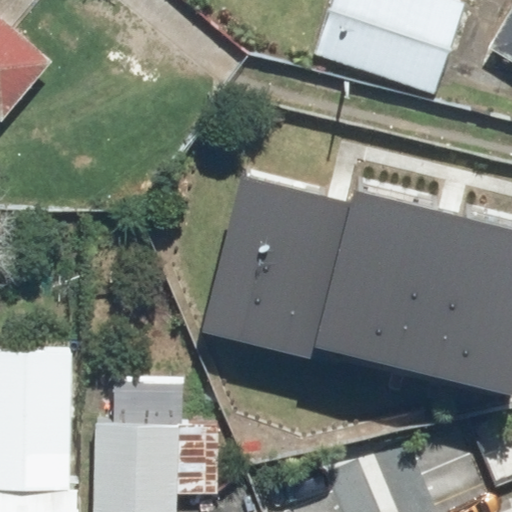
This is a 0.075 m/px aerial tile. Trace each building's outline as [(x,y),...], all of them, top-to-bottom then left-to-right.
[(0,0),(0,114),(43,64),(0,28),(0,0)] [(327,0),(311,49),(430,89),(459,0),(327,0)] [(511,0),(508,0),(480,48),(511,67),(511,0)] [(238,144),(197,307),(328,340),(332,324),(508,369),(511,353),(511,195),(350,155),(346,172),(238,144)] [(63,349),(0,348),(0,484),(62,486),(63,349)] [(212,420),(87,419),(86,511),(167,511),(168,490),(211,490),(212,420)] [(371,511),(349,457),(258,493),(265,511),(371,511)] [(67,511),(68,493),(0,492),(0,511),(67,511)]
